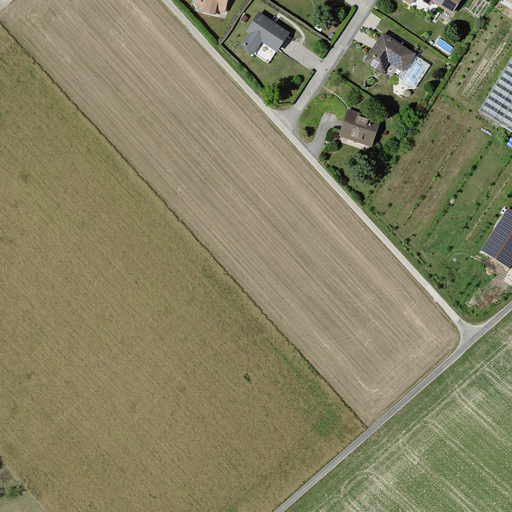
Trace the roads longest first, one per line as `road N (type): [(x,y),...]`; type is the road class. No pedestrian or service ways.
road 1 (track): [(166,0),(474,338)]
road 2 (track): [(278,511),(474,338)]
road 3 (residential): [(369,0),(283,129)]
